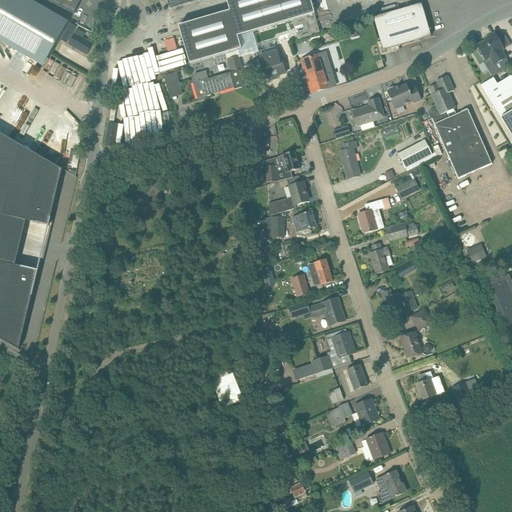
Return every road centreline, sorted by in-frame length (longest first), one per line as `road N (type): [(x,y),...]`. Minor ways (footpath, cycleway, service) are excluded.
road 1 (unclassified): [(445,511),(386,379),(299,107)]
road 2 (unclassified): [(15,511),(90,162)]
road 3 (unclassified): [(299,107),(415,62),(511,10)]
road 4 (unclassified): [(90,162),(299,107)]
road 5 (unclassified): [(90,162),(111,0)]
